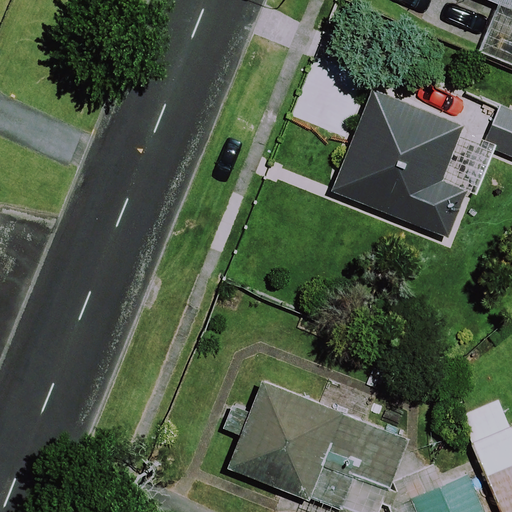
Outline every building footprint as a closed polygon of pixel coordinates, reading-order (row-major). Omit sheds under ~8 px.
[(511,0),(483,0),(476,18),(493,25),(482,54),(511,65),(511,0)] [(469,128),(375,91),(335,193),(450,238),(468,191),(447,183),(469,128)] [(511,113),(501,110),(487,150),(511,158),(511,113)] [(339,410),(262,382),(231,468),(341,508),(358,459),(326,447),(339,410)] [(511,511),(511,425),(472,445),(505,511),(511,511)] [(484,511),(468,476),(415,500),(420,511),(484,511)]
